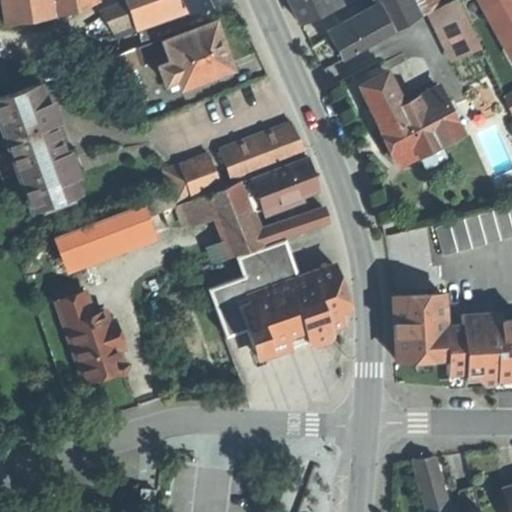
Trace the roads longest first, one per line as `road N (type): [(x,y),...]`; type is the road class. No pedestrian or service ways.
road 1 (secondary): [(266,0),(314,107),(363,255),(368,425)]
road 2 (residential): [(368,425),(176,423),(0,478)]
road 3 (residential): [(368,425),(511,425)]
